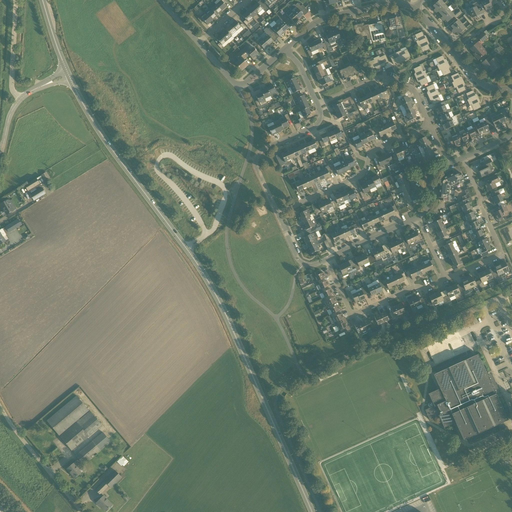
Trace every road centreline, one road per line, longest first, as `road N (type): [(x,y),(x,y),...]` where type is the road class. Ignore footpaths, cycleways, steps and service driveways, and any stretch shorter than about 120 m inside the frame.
road 1 (tertiary): [(311,511),(217,297),(69,77)]
road 2 (residential): [(276,214),(364,175),(371,151),(429,125)]
road 3 (residential): [(445,278),(500,247),(462,158)]
road 4 (residential): [(325,260),(355,314),(445,278)]
road 5 (residential): [(276,214),(255,155),(316,125),(317,104)]
road 6 (residential): [(429,125),(413,91),(384,78),(317,104)]
road 7 (unclassified): [(82,511),(0,406)]
road 8 (residential): [(511,88),(474,76),(415,8)]
